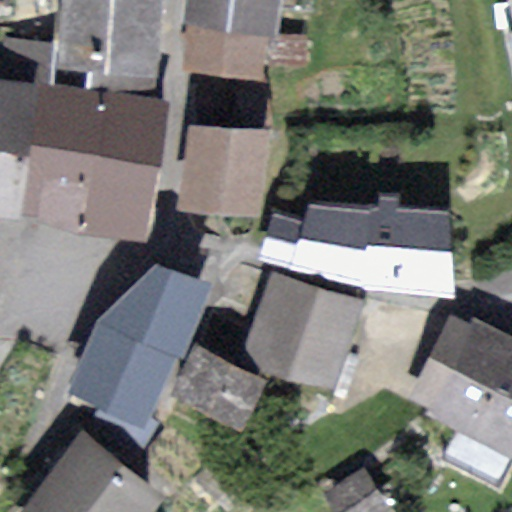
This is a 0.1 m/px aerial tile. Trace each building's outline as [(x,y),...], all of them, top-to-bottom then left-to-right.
[(154,68),(158,0),(68,0),(64,62),(154,68)] [(278,32),(281,0),(195,0),(193,25),(271,32),(278,32)] [(267,77),(271,32),(193,25),(190,70),(267,77)] [(54,44),(12,40),(8,72),(50,77),(54,44)] [(145,231),(164,104),(0,79),(0,211),(15,213),(17,200),(28,202),(41,204),(39,216),(55,218),(145,231)] [(263,134),(196,128),(190,203),(256,209),(263,134)] [(449,287),(447,213),(317,203),(314,218),(283,211),(270,254),(357,281),(449,287)] [(209,287),(159,265),(100,327),(177,360),(209,287)] [(359,306),(272,276),(247,352),(333,381),(359,306)] [(511,344),(455,315),(414,394),(466,421),(511,445),(511,344)] [(73,389),(150,423),(177,360),(100,327),(73,389)] [(262,380),(199,349),(178,392),(241,423),(262,380)] [(140,511),(153,494),(81,442),(31,511),(140,511)] [(235,477),(219,458),(202,473),(219,491),(235,477)] [(379,511),(386,508),(363,473),(332,493),(344,511),(379,511)]
